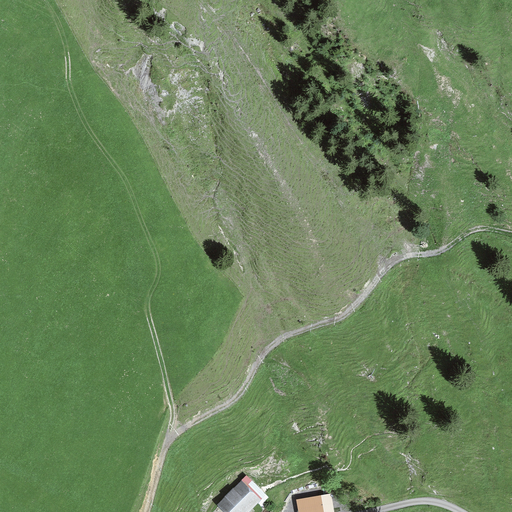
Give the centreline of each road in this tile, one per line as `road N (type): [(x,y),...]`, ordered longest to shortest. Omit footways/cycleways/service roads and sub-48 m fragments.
road 1 (track): [(69,54),(72,101),(132,192),(158,265),(148,296),(172,420),(147,511)]
road 2 (track): [(167,441),(232,401),(283,338),(348,311),(397,258),(436,251),(475,229),(511,233)]
